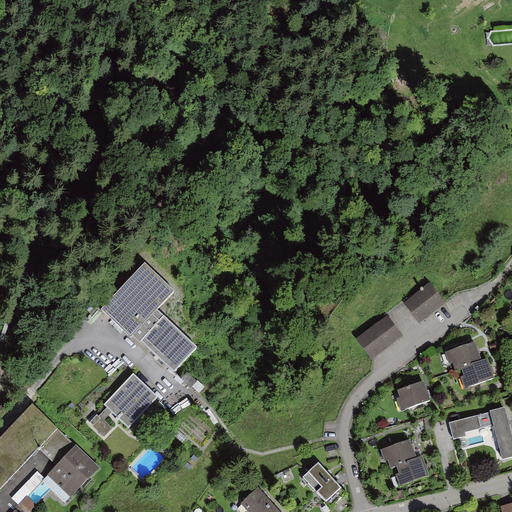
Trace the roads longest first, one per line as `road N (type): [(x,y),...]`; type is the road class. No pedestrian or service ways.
road 1 (residential): [(364,511),(342,445),(346,399),(459,307)]
road 2 (track): [(0,195),(31,212),(37,243),(0,372)]
road 3 (residential): [(511,478),(380,511)]
road 4 (residential): [(0,426),(84,332)]
